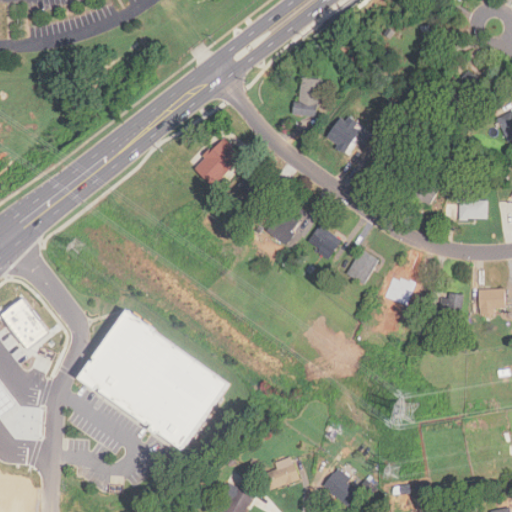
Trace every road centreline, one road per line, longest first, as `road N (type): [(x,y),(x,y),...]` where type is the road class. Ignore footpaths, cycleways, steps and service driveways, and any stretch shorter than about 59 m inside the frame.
road 1 (residential): [(511,247),(447,247),(392,225),(269,133),(221,69)]
road 2 (primary): [(0,236),(221,69)]
road 3 (primary): [(221,69),(248,62),(328,0)]
